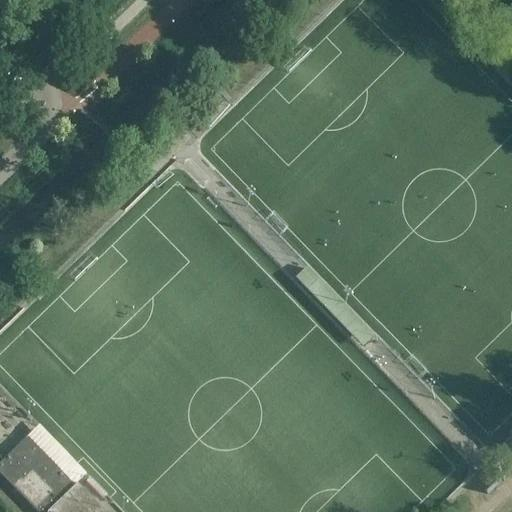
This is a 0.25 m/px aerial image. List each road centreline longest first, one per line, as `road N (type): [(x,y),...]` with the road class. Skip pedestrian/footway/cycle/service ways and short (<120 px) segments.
road 1 (track): [(243,72),(222,51),(123,150)]
road 2 (track): [(315,0),(223,92)]
